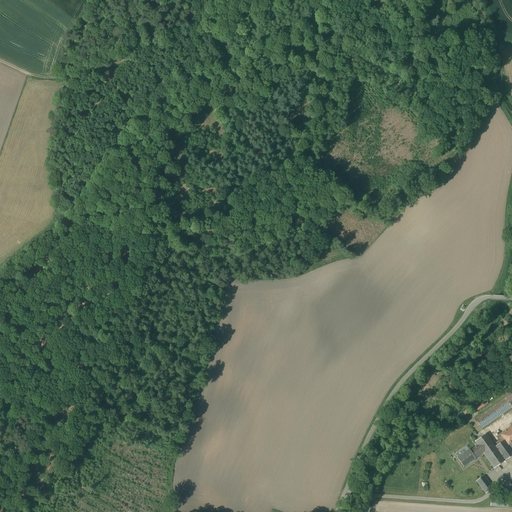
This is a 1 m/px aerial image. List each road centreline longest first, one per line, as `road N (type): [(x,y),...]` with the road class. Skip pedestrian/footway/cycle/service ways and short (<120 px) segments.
road 1 (unclassified): [(511,298),(476,302),(398,387),(346,491)]
road 2 (track): [(0,60),(54,79),(104,68),(162,41)]
road 3 (track): [(371,495),(478,501),(511,475)]
